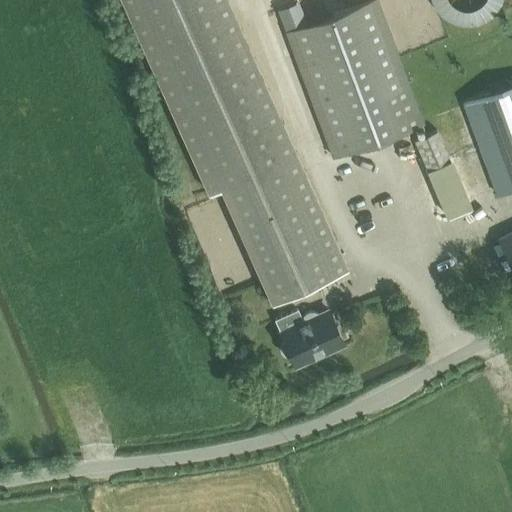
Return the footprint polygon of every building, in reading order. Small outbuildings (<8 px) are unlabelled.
[(229,0),(123,0),(209,191),(221,186),(272,300),(348,267),(229,0)] [(423,122),(377,0),(367,0),(285,31),(331,156),(423,122)] [(438,0),(451,30),(508,6),(505,0),(438,0)] [(496,194),(511,188),(511,82),(463,101),(496,194)] [(447,217),(470,207),(436,129),(414,139),(447,217)] [(511,231),(499,238),(511,264),(511,231)] [(288,355),(292,354),(295,362),(343,341),(329,310),(319,315),(317,313),(313,311),(309,311),(306,312),(303,315),(301,319),(301,323),(281,332),(285,340),(282,343),(280,346),(281,350),(283,354),(288,355)]
